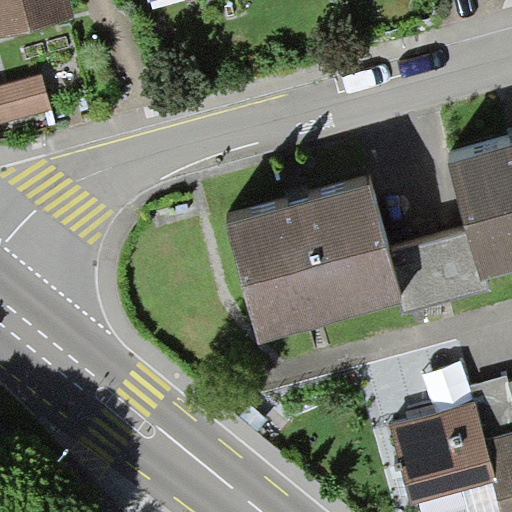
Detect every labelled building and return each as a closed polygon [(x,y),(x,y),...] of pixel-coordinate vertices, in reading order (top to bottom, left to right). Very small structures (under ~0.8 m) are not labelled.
[(0,0),(0,27),(69,6),(67,0),(0,0)] [(484,271),(511,263),(511,140),(453,156),(472,225),(484,271)] [(258,331),(400,293),(388,247),(369,179),(303,197),(228,217),(258,331)] [(484,271),(472,225),(388,247),(400,293),(420,288),(484,271)] [(499,475),(489,435),(480,399),(391,421),(403,470),(410,497),(499,475)] [(509,511),(511,510),(511,428),(489,435),(499,475),(509,511)]
